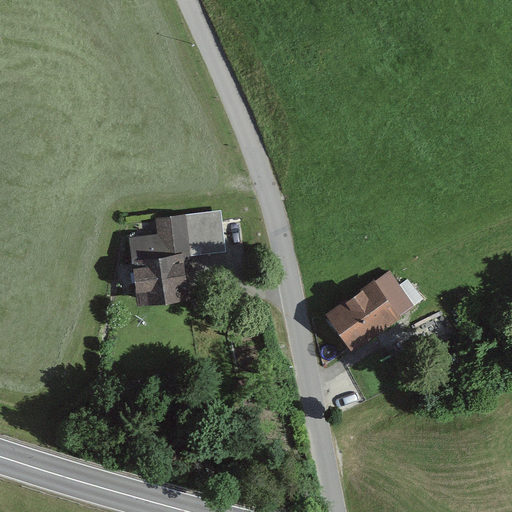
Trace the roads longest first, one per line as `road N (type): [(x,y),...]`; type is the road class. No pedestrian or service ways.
road 1 (tertiary): [(333,511),(278,220),(253,143),(187,0)]
road 2 (trunk): [(0,455),(184,511)]
